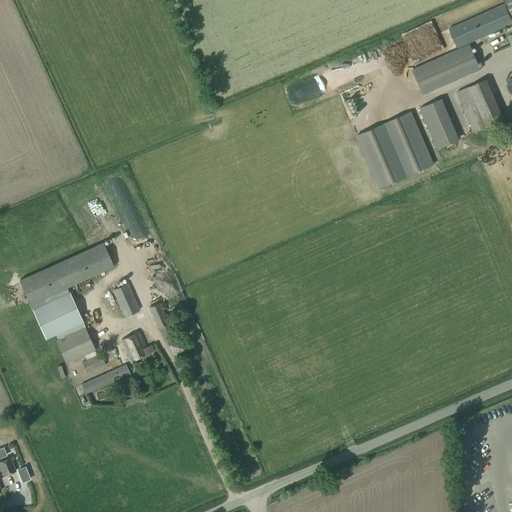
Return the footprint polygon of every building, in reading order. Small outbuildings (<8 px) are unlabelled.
[(511,21),(504,4),(449,29),(457,48),(511,23),(511,21)] [(412,72),(408,74),(409,78),(413,76),(420,91),(416,92),(418,96),(421,95),(422,97),(481,70),(470,44),(412,70),(412,72)] [(485,80),(456,92),(473,133),(502,121),(485,80)] [(441,98),(419,108),(437,149),(459,139),(441,98)] [(433,164),(411,112),(356,136),(378,188),(433,164)] [(461,131),(467,129),(465,122),(459,124),(461,131)] [(67,288),(113,266),(103,243),(19,280),(32,309),(69,293),(67,288)] [(127,283),(112,290),(124,317),(140,310),(127,283)] [(83,323),(69,293),(32,309),(46,340),(56,335),(83,323)] [(159,302),(148,307),(157,327),(159,327),(166,343),(177,337),(174,330),(189,323),(184,313),(169,320),(170,322),(168,323),(159,302)] [(85,327),(56,340),(66,363),(95,350),(85,327)] [(138,332),(120,340),(130,361),(153,351),(150,344),(145,346),(138,332)] [(181,336),(168,343),(175,357),(188,349),(181,336)] [(100,354),(82,363),(87,374),(105,365),(100,354)] [(126,364),(80,385),(84,394),(130,374),(126,364)] [(140,395),(124,401),(126,406),(142,400),(140,395)] [(5,446),(0,447),(0,457),(8,454),(5,446)] [(11,457),(0,461),(0,463),(5,475),(17,470),(11,457)] [(16,479),(15,482),(17,487),(20,488),(23,486),(23,484),(22,479),(19,478),(16,479)]
